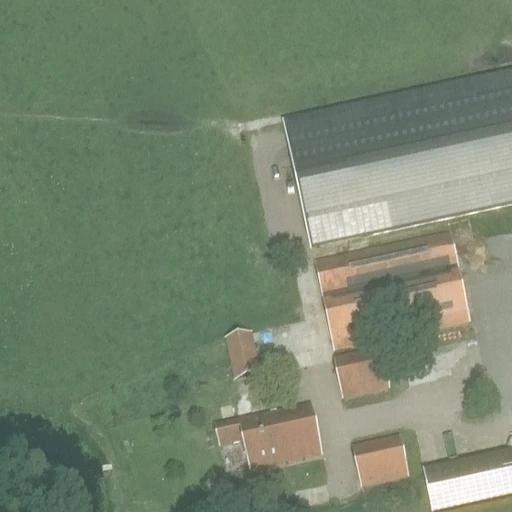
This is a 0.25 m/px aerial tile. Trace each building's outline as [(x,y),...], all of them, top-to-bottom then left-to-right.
[(511,206),(511,79),(285,129),(312,250),(511,206)] [(334,354),(469,324),(450,236),(315,265),(334,354)] [(235,383),(260,378),(251,336),(226,341),(235,383)] [(379,352),(336,361),(344,401),(387,391),(379,352)] [(252,472),(319,457),(309,408),(216,428),(221,448),(242,444),(244,457),(248,456),(252,472)] [(363,489),(406,480),(398,441),(354,450),(363,489)] [(511,451),(415,469),(423,511),(427,511),(511,496),(511,451)]
